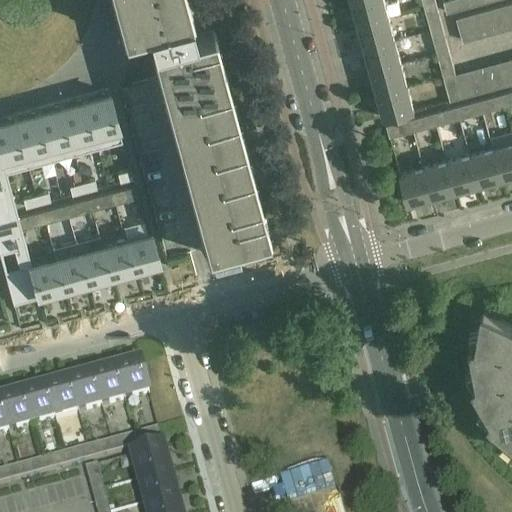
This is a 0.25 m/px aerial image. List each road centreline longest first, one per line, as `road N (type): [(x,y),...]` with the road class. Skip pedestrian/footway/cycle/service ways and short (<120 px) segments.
road 1 (tertiary): [(427,511),(356,264)]
road 2 (residential): [(235,511),(180,312)]
road 3 (residential): [(0,361),(180,312)]
road 4 (residential): [(180,312),(356,264)]
road 5 (tertiary): [(328,166),(281,0)]
road 6 (residential): [(356,264),(511,222)]
